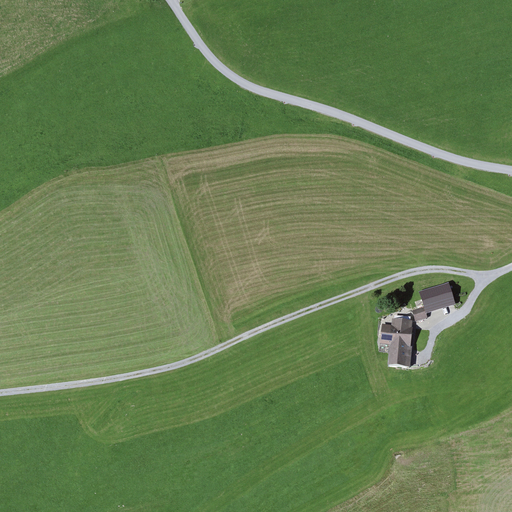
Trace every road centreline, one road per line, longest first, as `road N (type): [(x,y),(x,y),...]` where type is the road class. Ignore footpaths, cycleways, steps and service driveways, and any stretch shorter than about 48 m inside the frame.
road 1 (track): [(0,393),(188,361),(411,274),(484,276)]
road 2 (track): [(511,170),(450,157),(253,88),(220,68),(170,0)]
